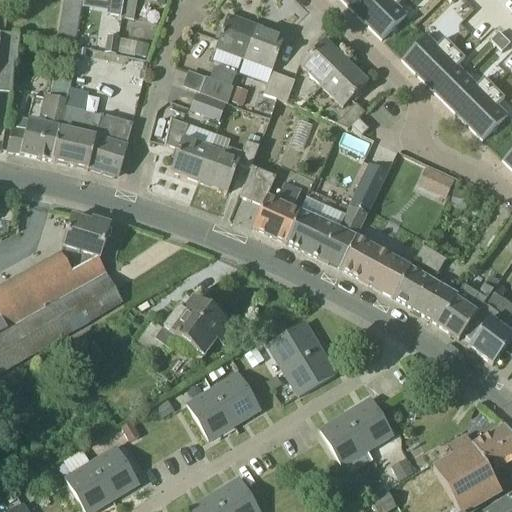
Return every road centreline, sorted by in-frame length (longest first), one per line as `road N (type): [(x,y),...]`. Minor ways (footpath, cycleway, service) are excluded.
road 1 (residential): [(140,511),(419,342)]
road 2 (residential): [(419,342),(278,265),(125,205)]
road 3 (residential): [(511,195),(420,145),(413,95),(317,0)]
road 4 (residential): [(125,205),(163,64)]
road 5 (residential): [(125,205),(0,174)]
